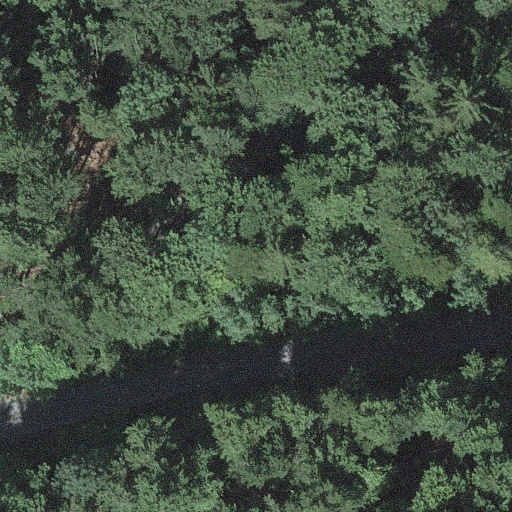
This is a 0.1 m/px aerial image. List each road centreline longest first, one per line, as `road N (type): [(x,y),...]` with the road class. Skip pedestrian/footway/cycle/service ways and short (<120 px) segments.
road 1 (track): [(468,0),(80,288),(0,323)]
road 2 (unclassified): [(0,403),(306,349),(511,323)]
